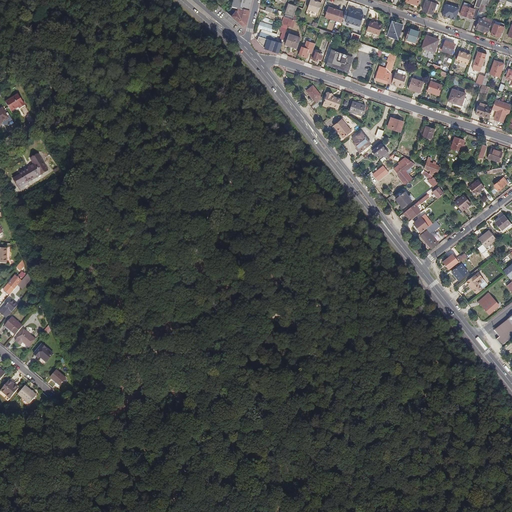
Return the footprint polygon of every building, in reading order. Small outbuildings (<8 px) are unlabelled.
[(246,25),(251,0),(233,0),(232,6),(238,8),(237,12),(236,11),(232,16),(242,25),(243,26),(246,25)] [(315,1),(311,0),(308,9),(319,13),(322,3),(318,2),(315,1)] [(439,4),(436,3),(426,0),(422,11),(433,14),(434,9),(437,10),(439,4)] [(461,15),(475,20),(479,10),(481,3),(481,0),(476,0),(473,10),(468,9),(470,4),(465,2),(463,7),(461,15)] [(286,16),(291,18),(293,19),(295,13),(298,6),(290,3),(285,16),(286,16)] [(481,3),(479,10),(488,13),(489,10),(488,10),(489,6),(487,5),(481,3)] [(333,8),(329,7),(325,17),(342,23),(345,13),(337,9),(333,8)] [(364,15),(350,10),(346,23),(360,28),(364,15)] [(283,24),(288,26),(291,18),(286,16),(283,24)] [(484,31),(488,32),(491,24),(482,21),(479,19),(475,29),(484,33),(484,31)] [(386,41),(400,46),(405,31),(401,30),(403,25),(392,21),(386,41)] [(375,23),(370,22),(367,31),(380,35),(383,25),(378,23),(378,24),(375,23)] [(504,27),(494,24),(491,34),(499,37),(500,32),(502,33),(504,27)] [(417,43),(421,31),(410,28),(406,39),(417,43)] [(261,29),(257,40),(265,48),(279,53),(284,38),(282,37),(282,39),(280,39),(280,40),(276,38),(277,35),(261,29)] [(298,47),(301,38),(290,33),(286,45),(291,46),(292,45),(298,47)] [(360,35),(353,33),(351,39),(358,42),(360,35)] [(434,52),(438,40),(426,36),(422,48),(434,52)] [(452,53),(455,44),(445,40),(442,50),(452,53)] [(299,55),(308,58),(310,53),(308,53),(309,52),(313,53),(313,52),(316,43),(308,41),(306,45),(303,44),(299,55)] [(379,49),(361,43),(359,50),(363,51),(363,50),(377,54),(379,49)] [(348,72),(353,57),(332,50),(327,64),(348,72)] [(467,64),(470,55),(460,51),(457,60),(467,64)] [(480,66),(484,54),(478,51),(474,64),(480,66)] [(313,53),(311,59),(318,61),(319,59),(321,60),(322,56),(320,56),(321,53),(316,52),(315,53),(313,52),(313,53)] [(375,80),(388,84),(388,82),(392,72),(397,55),(392,54),(387,68),(381,67),(379,72),(378,72),(375,80)] [(504,65),(504,64),(495,61),(490,74),(500,77),(502,71),(504,65)] [(434,63),(432,69),(448,74),(449,72),(439,69),(440,65),(434,63)] [(392,72),(388,82),(391,84),(391,82),(395,84),(402,86),(406,76),(395,72),(394,74),(392,72)] [(482,82),(485,73),(480,72),(477,80),(482,82)] [(420,92),(423,82),(412,78),(408,88),(420,92)] [(438,97),(441,87),(430,83),(427,93),(438,97)] [(315,100),(317,103),(322,99),(322,97),(321,95),(313,86),(307,92),(314,101),(315,100)] [(484,87),(481,86),(479,94),(484,95),(487,88),(484,87)] [(461,105),(465,93),(452,89),(448,101),(461,105)] [(329,106),(339,109),(341,101),(332,97),(332,96),(327,94),(323,106),(328,108),(329,106)] [(505,113),(508,114),(511,105),(495,99),(492,108),(497,110),(494,119),(502,122),(505,113)] [(24,112),(17,101),(5,109),(11,118),(18,114),(19,115),(24,112)] [(362,117),(365,107),(352,102),(349,112),(362,117)] [(484,115),(489,117),(492,109),(487,107),(486,109),(478,106),(476,112),(484,115)] [(401,131),(403,123),(392,119),(389,127),(401,131)] [(352,132),(342,120),(335,126),(345,138),(352,132)] [(416,133),(418,124),(409,121),(406,131),(411,132),(411,131),(416,133)] [(431,139),(434,129),(426,126),(423,136),(431,139)] [(379,129),(376,137),(382,139),(384,130),(379,129)] [(362,152),(371,144),(362,132),(357,135),(360,139),(355,143),(362,152)] [(461,153),(465,141),(455,137),(452,148),(458,150),(457,152),(461,153)] [(381,139),(371,148),(373,151),(381,144),(383,142),(381,139)] [(381,144),(373,151),(376,156),(380,153),(382,156),(384,155),(385,157),(389,154),(387,152),(388,152),(381,144)] [(483,144),(478,157),(483,159),(487,146),(483,144)] [(500,162),(503,153),(491,149),(488,158),(500,162)] [(400,179),(405,185),(413,179),(406,171),(415,164),(411,161),(405,157),(399,163),(400,164),(394,169),(400,176),(401,177),(400,179)] [(424,170),(430,174),(431,170),(438,173),(440,165),(430,162),(432,158),(429,157),(424,170)] [(26,186),(46,175),(38,161),(31,165),(33,168),(29,171),(30,172),(19,179),(21,181),(15,185),(20,193),(28,189),(26,186)] [(434,176),(428,181),(434,187),(439,182),(434,176)] [(507,182),(503,178),(494,185),(499,190),(503,186),(507,182)] [(481,192),(485,189),(478,179),(468,187),(477,198),(481,194),(480,193),(481,192)] [(432,191),(438,198),(444,193),(438,186),(432,191)] [(403,206),(412,199),(405,190),(396,197),(403,206)] [(457,204),(462,211),(466,208),(466,207),(471,203),(464,195),(455,202),(457,204)] [(414,214),(415,216),(421,212),(418,208),(430,198),(428,196),(410,210),(411,212),(409,214),(411,217),(414,214)] [(511,223),(505,215),(496,222),(502,230),(511,223)] [(415,226),(421,232),(429,226),(421,216),(414,222),(416,225),(415,226)] [(431,248),(438,242),(430,231),(429,233),(426,230),(421,234),(431,248)] [(479,239),(483,244),(486,248),(496,239),(489,230),(479,239)] [(0,265),(9,266),(9,251),(0,251),(0,265)] [(448,269),(458,261),(456,259),(452,254),(443,262),(445,265),(445,266),(446,268),(447,267),(448,269)] [(469,272),(462,264),(453,271),(460,280),(469,272)] [(468,281),(471,285),(472,285),(475,289),(474,289),(478,294),(484,289),(480,285),(483,282),(482,281),(481,280),(484,278),(479,272),(468,281)] [(25,286),(29,282),(26,275),(20,283),(25,286)] [(8,297),(20,283),(14,278),(2,292),(8,297)] [(491,313),(501,305),(493,295),(483,303),(491,313)] [(5,321),(12,313),(5,307),(0,312),(0,320),(2,323),(4,320),(5,321)] [(35,320),(40,314),(38,310),(32,318),(35,320)] [(502,345),(511,336),(511,315),(494,330),(499,336),(497,338),(502,345)] [(14,338),(23,328),(12,318),(3,329),(14,338)] [(36,340),(25,331),(18,339),(29,349),(36,340)] [(52,355),(41,345),(32,355),(37,359),(34,361),(41,367),(52,355)] [(59,387),(65,380),(55,372),(49,380),(59,387)] [(0,392),(9,400),(17,390),(8,382),(0,391),(0,392)] [(28,405),(35,397),(24,387),(17,396),(28,405)]
